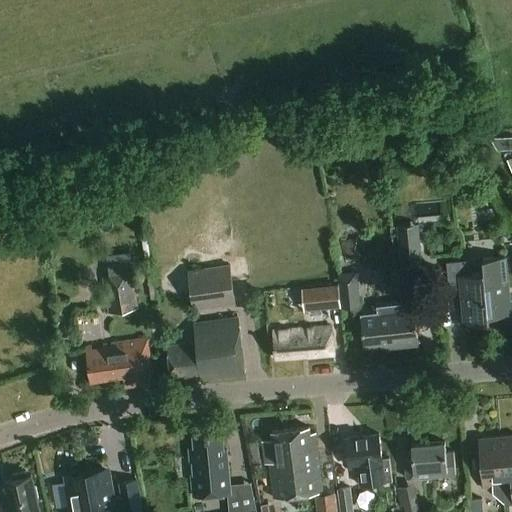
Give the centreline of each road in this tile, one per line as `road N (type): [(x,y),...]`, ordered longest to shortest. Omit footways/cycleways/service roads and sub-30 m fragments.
road 1 (unclassified): [(511,370),(144,402)]
road 2 (unclassified): [(0,439),(144,402)]
